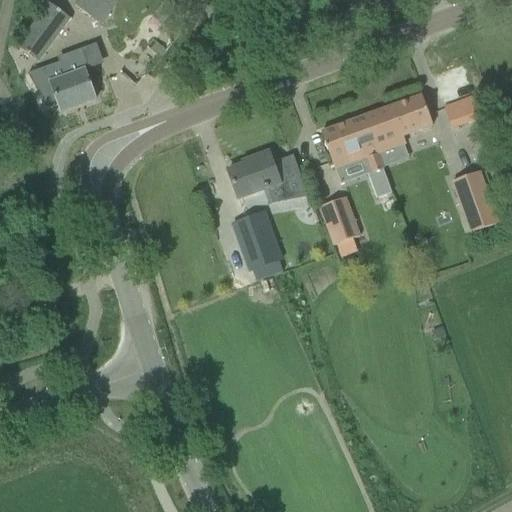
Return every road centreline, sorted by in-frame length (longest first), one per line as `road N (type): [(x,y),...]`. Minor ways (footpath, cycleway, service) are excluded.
road 1 (tertiary): [(151,127),(502,0)]
road 2 (tertiary): [(151,365),(102,209)]
road 3 (tertiary): [(0,424),(151,365)]
road 4 (tertiary): [(206,511),(151,365)]
road 5 (tertiary): [(151,127),(109,137),(89,153),(87,186),(102,209)]
